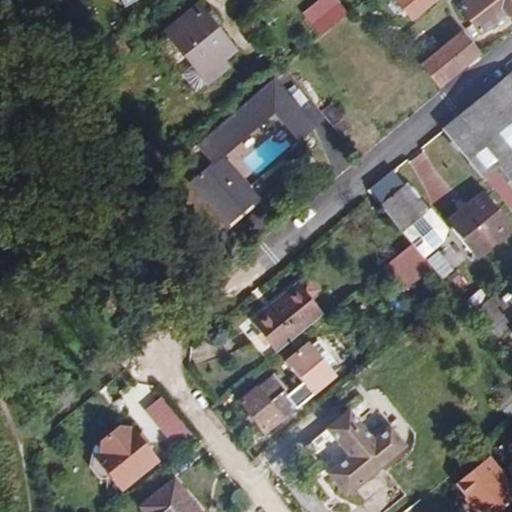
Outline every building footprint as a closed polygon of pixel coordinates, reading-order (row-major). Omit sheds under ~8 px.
[(511,8),(511,0),(467,0),(459,7),(473,24),(466,29),(471,34),(477,30),(480,34),(511,8)] [(327,30),(348,13),(339,1),(318,18),(327,30)] [(231,50),(199,10),(170,33),(195,64),(181,75),(193,91),(223,68),(217,61),(231,50)] [(311,30),(297,13),(287,22),(300,39),(311,30)] [(470,68),(482,58),(462,33),(422,66),(439,87),(467,64),(470,68)] [(119,41),(97,60),(105,70),(127,50),(119,41)] [(511,85),(506,78),(444,128),(483,176),(494,167),(506,182),(510,178),(511,180),(511,85)] [(211,165),(221,157),(272,113),(297,141),(312,129),(273,83),(197,148),(211,165)] [(332,104),(321,113),(342,138),(353,129),(332,104)] [(256,199),(221,157),(211,165),(191,182),(227,224),(256,199)] [(377,190),(385,200),(396,192),(387,182),(377,190)] [(449,233),(408,182),(396,192),(385,200),(380,204),(403,233),(412,244),(426,261),(444,246),(449,233)] [(452,227),(447,221),(446,222),(475,258),(511,228),(511,227),(483,192),(466,205),(471,211),(452,227)] [(466,205),(447,221),(452,227),(471,211),(466,205)] [(408,288),(432,269),(426,261),(412,244),(388,263),(408,288)] [(310,274),(299,283),(311,298),(322,289),(310,274)] [(470,315),(490,299),(502,289),(493,279),(461,305),(470,315)] [(311,298),(299,283),(252,322),(276,353),(324,314),(311,298)] [(470,315),(494,344),(511,328),(511,325),(490,299),(470,315)] [(298,398),(302,403),(336,376),(333,373),(340,367),(317,339),(311,345),(309,342),(285,361),(302,382),(286,396),(282,392),(286,389),(274,373),(239,401),(263,431),(294,406),(292,403),(298,398)] [(296,408),(302,403),(298,398),(292,403),(294,406),(296,408)] [(351,414),(376,444),(392,431),(367,401),(351,414)] [(334,482),(394,433),(392,431),(376,444),(351,414),(330,431),(352,459),(330,477),(334,482)] [(160,459),(133,426),(119,426),(100,441),(98,454),(112,471),(111,480),(120,491),(160,459)] [(307,449),(330,477),(352,459),(330,431),(307,449)] [(347,498),(407,449),(394,433),(334,482),(347,498)] [(511,486),(488,457),(456,484),(466,497),(464,499),(475,511),(501,511),(511,503),(511,486)] [(144,511),(201,511),(175,480),(141,507),(144,511)]
